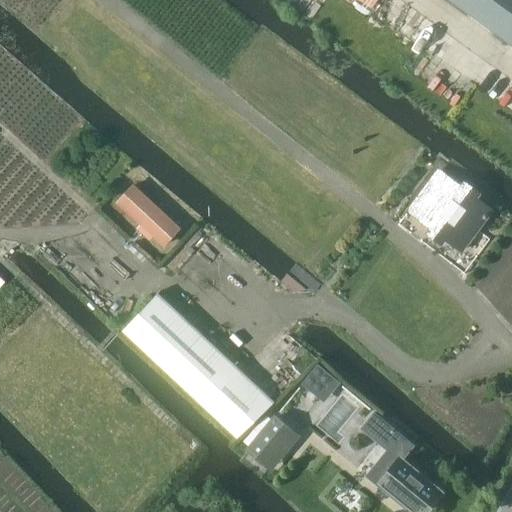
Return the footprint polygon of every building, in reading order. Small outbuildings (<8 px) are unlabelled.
[(511,0),(451,0),(511,44),(511,0)] [(463,250),(493,209),(476,197),(480,192),(466,181),(462,186),(440,170),(409,210),(432,227),(428,231),(443,242),(446,237),(463,250)] [(119,200),(166,244),(180,229),(132,185),(119,200)] [(275,398),(158,283),(122,321),(241,430),(275,398)] [(325,403),(342,382),(319,363),(302,384),(325,403)] [(276,416),(249,450),(265,463),(293,430),(276,416)] [(422,511),(439,492),(400,460),(383,480),(421,511),(422,511)]
